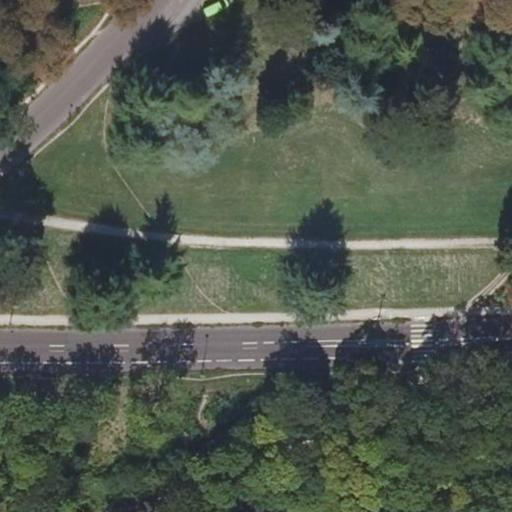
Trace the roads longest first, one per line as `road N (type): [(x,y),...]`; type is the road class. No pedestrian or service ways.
road 1 (unknown): [(511,241),(320,246),(152,237),(0,215)]
road 2 (tertiary): [(511,338),(0,345)]
road 3 (unclassified): [(0,155),(155,0)]
